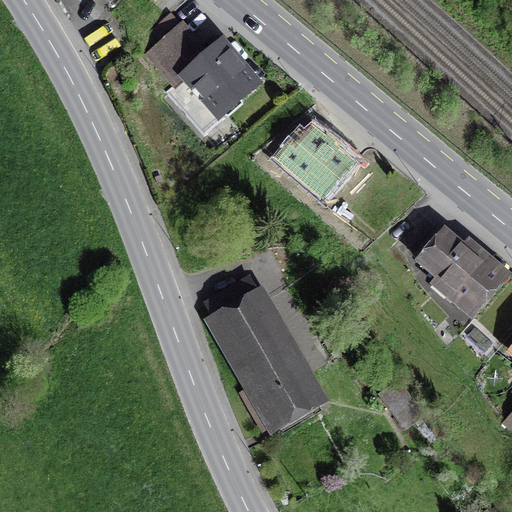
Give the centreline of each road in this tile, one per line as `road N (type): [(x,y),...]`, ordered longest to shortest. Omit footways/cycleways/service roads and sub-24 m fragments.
road 1 (secondary): [(26,0),(100,133),(249,511)]
road 2 (secondary): [(235,0),(511,230)]
